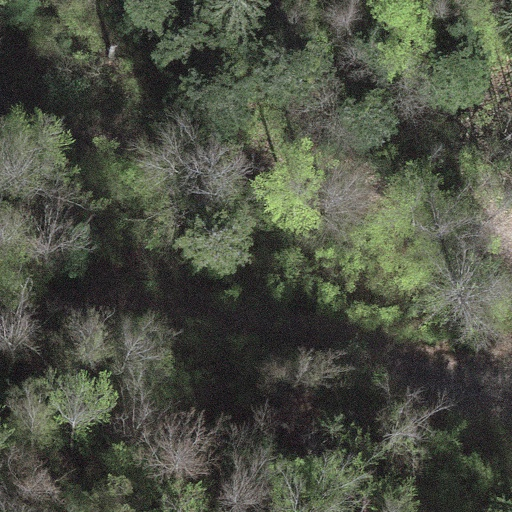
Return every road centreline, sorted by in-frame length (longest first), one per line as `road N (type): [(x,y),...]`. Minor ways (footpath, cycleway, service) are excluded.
road 1 (track): [(511,232),(0,107)]
road 2 (track): [(0,304),(249,322),(478,383),(511,382)]
